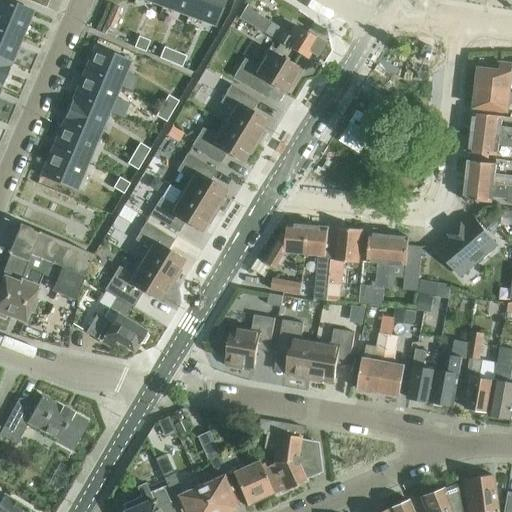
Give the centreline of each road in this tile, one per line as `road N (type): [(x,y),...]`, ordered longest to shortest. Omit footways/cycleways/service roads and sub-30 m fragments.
road 1 (residential): [(278,185),(432,205),(441,188),(460,22)]
road 2 (residential): [(441,444),(402,425),(201,388),(165,367)]
road 3 (residential): [(165,367),(278,185)]
road 4 (residential): [(0,191),(81,0)]
road 5 (residential): [(278,185),(376,24)]
road 6 (residential): [(148,394),(0,347)]
road 7 (residential): [(313,511),(438,454),(441,444)]
road 8 (residential): [(80,511),(148,394)]
